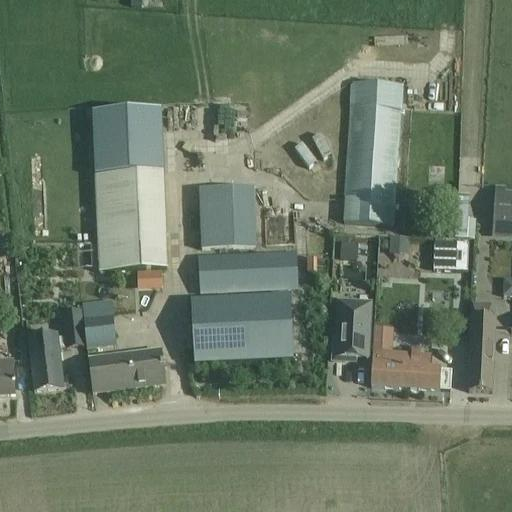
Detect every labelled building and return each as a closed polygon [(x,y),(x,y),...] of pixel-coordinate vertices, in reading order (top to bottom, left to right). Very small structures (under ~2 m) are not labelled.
[(252,75),(251,101),(261,101),(262,76),(252,75)] [(282,101),(283,78),(272,77),(271,100),(282,101)] [(345,227),(394,229),(402,91),(353,88),(345,227)] [(167,272),(164,176),(161,113),(91,115),(97,275),(167,272)] [(256,252),(255,190),(199,191),(201,253),(256,252)] [(505,190),(495,190),(492,240),(511,241),(511,195),(505,195),(505,190)] [(282,227),(309,226),(307,193),(281,194),(282,227)] [(467,225),(468,213),(457,212),(456,244),(475,246),(476,226),(467,225)] [(392,243),(391,259),(410,260),(411,244),(392,243)] [(369,244),(368,257),(380,257),(381,245),(369,244)] [(436,246),(434,274),(468,276),(470,248),(455,247),(436,246)] [(341,248),(341,262),(356,263),(357,249),(341,248)] [(298,293),(296,255),(199,260),(201,298),(298,293)] [(291,300),(192,305),(195,368),(294,364),(291,300)] [(115,349),(111,305),(83,307),(87,351),(115,349)] [(349,361),(368,362),(371,307),(339,305),(337,343),(334,343),(333,364),(349,365),(349,361)] [(67,352),(85,350),(81,315),(63,318),(67,352)] [(494,376),(496,320),(472,319),(469,395),(493,396),(494,376)] [(35,396),(64,392),(58,339),(28,342),(35,396)] [(93,398),(167,388),(162,354),(89,363),(93,398)] [(387,356),(374,355),(373,370),(372,390),(440,394),(440,393),(450,394),(451,375),(441,374),(441,373),(431,372),(432,359),(387,356)] [(15,364),(0,364),(0,399),(16,399),(15,364)]
